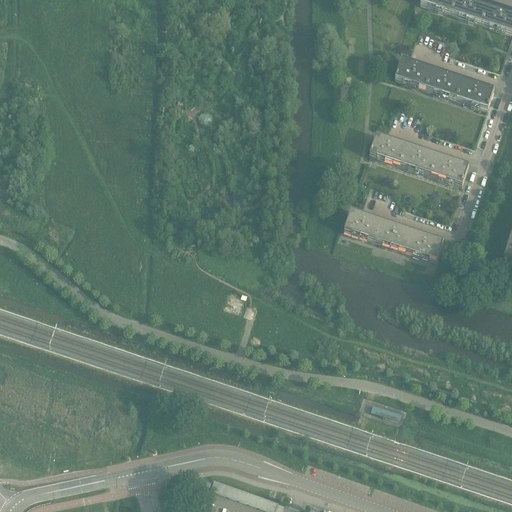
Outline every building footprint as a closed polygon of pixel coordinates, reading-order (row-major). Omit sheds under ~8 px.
[(422,0),(420,7),(441,14),(451,17),(456,0),(422,0)] [(470,2),(463,0),(456,0),(451,17),(482,28),(488,8),(476,4),(476,3),(470,1),(470,2)] [(511,37),(511,16),(506,14),(507,13),(501,12),(488,8),(482,28),(511,37)] [(394,83),(404,86),(426,93),(432,74),(420,70),(420,69),(414,67),(414,68),(401,64),(394,83)] [(444,78),(432,74),(426,93),(456,103),(462,84),(450,80),(450,79),(445,77),(444,78)] [(487,114),(494,94),(481,90),(481,89),(476,87),(475,88),(462,84),(456,103),(487,114)] [(388,144),(375,140),(369,159),(400,169),(406,150),(394,146),(395,145),(389,143),(388,144)] [(419,154),(406,150),(400,169),(430,179),(437,160),(425,156),(425,155),(419,153),(419,154)] [(462,190),(468,171),(455,166),(456,165),(450,163),(450,164),(437,160),(430,179),(462,190)] [(363,220),(350,216),(344,235),(374,245),(381,226),(369,222),(369,221),(363,219),(363,220)] [(394,230),(381,226),(374,245),(405,255),(412,236),(400,232),(400,231),(394,229),(394,230)] [(436,266),(443,246),(430,242),(430,241),(425,239),(424,240),(412,236),(405,255),(436,266)] [(511,237),(503,263),(511,266),(511,237)] [(399,425),(402,418),(373,408),(370,415),(399,425)] [(214,482),(210,493),(262,511),(275,511),(278,505),(214,482)]
